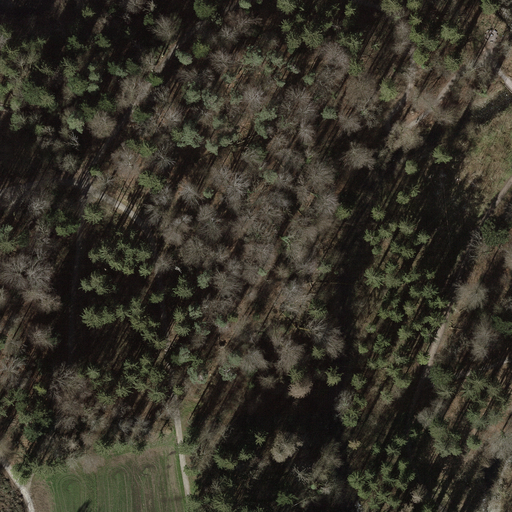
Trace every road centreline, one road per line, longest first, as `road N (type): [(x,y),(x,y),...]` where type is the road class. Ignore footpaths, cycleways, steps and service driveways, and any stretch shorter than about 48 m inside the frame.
road 1 (track): [(193,511),(144,227),(81,182),(0,192)]
road 2 (track): [(355,163),(317,243),(296,322),(263,373),(223,398),(176,406)]
road 3 (track): [(511,193),(444,338),(432,389)]
road 4 (track): [(432,389),(415,447),(424,491),(443,511)]
